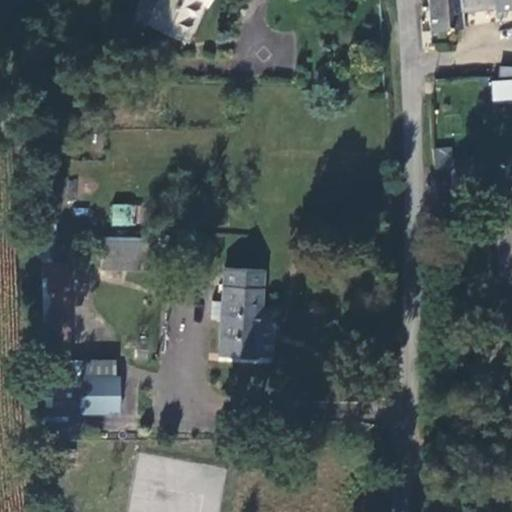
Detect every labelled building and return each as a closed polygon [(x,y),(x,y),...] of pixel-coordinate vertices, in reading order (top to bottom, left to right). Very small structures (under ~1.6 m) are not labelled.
[(147,25),(156,4),(147,0),(141,0),(133,19),(147,25)] [(147,25),(184,41),(200,5),(207,8),(210,0),(147,0),(156,4),(147,25)] [(424,0),(426,30),(460,28),(459,9),(491,8),(491,11),(511,10),(511,6),(511,0),(424,0)] [(511,65),(498,67),(499,80),(489,81),(492,102),(511,100),(511,65)] [(475,164),(446,163),(442,191),(473,193),(475,164)] [(138,226),(140,206),(112,203),(110,224),(138,226)] [(511,222),(511,236),(495,235),(495,277),(511,277),(511,222)] [(151,236),(103,236),(103,269),(151,269),(151,236)] [(68,367),(69,262),(43,262),(43,367),(68,367)] [(256,303),(257,272),(222,271),(220,356),(250,357),(251,330),(255,330),(256,303)] [(268,335),(277,327),(280,304),(256,303),(255,330),(251,330),(250,357),(267,358),(268,335)] [(109,357),(77,357),(78,416),(110,416),(109,357)]
